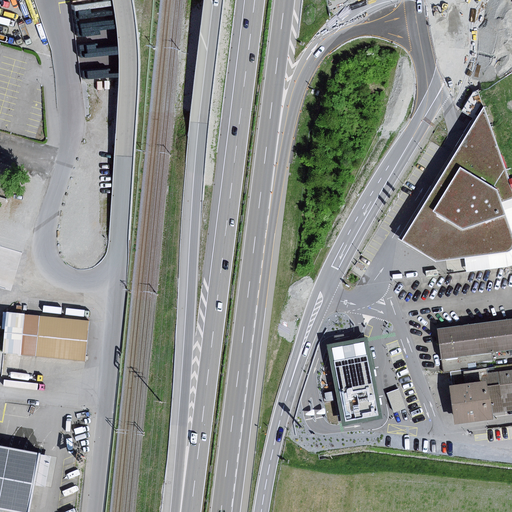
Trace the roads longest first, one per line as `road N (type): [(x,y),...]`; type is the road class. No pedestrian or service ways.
road 1 (motorway): [(255,0),(191,511)]
road 2 (motorway): [(212,0),(194,165),(175,511)]
road 3 (unclassified): [(121,0),(124,157),(96,511)]
road 4 (primary): [(261,511),(313,316),(450,60)]
road 5 (motorway): [(252,267),(272,216),(296,78),(329,29),(373,0)]
road 6 (motorway): [(252,267),(285,0)]
road 7 (motorway): [(221,511),(252,267)]
